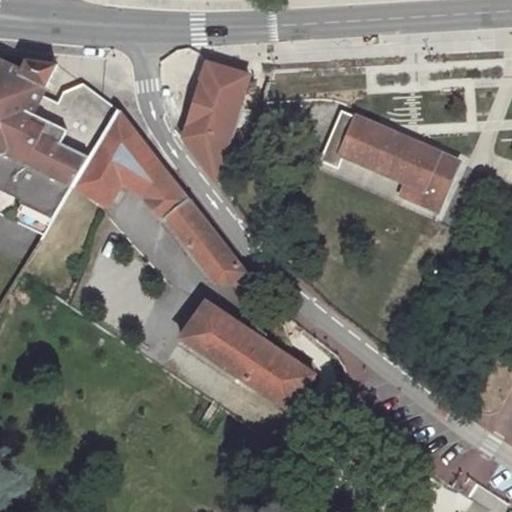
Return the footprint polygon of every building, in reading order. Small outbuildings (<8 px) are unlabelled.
[(19,65),(0,56),(0,152),(11,158),(13,155),(38,167),(8,218),(44,236),(73,187),(75,183),(118,112),(82,87),(62,95),(57,106),(54,113),(37,106),(41,98),(57,61),(43,59),(23,55),(19,65)] [(239,107),(244,90),(249,75),(206,62),(182,138),(216,180),(230,136),(224,134),(234,105),(239,107)] [(249,75),(244,90),(263,97),(268,82),(249,75)] [(54,113),(57,106),(41,98),(37,106),(54,113)] [(230,136),(239,107),(234,105),(224,134),(230,136)] [(348,114),(342,111),(335,128),(349,134),(356,117),(348,114)] [(146,147),(118,112),(75,183),(73,187),(107,207),(122,184),(114,179),(119,169),(146,147)] [(414,143),(356,117),(349,134),(335,128),(321,161),(336,168),(342,156),(404,183),(416,188),(411,199),(437,210),(458,162),(414,143)] [(114,179),(122,184),(146,197),(170,177),(159,164),(146,147),(119,169),(114,179)] [(11,158),(0,152),(0,214),(8,218),(38,167),(13,155),(11,158)] [(193,205),(170,177),(146,197),(160,218),(164,216),(216,281),(232,281),(239,290),(247,292),(255,284),(193,205)] [(399,194),(411,199),(416,188),(404,183),(399,194)] [(206,302),(182,337),(202,351),(203,350),(269,393),(268,395),(288,409),(311,374),(292,360),(290,362),(265,345),(225,318),(226,316),(206,302)]
